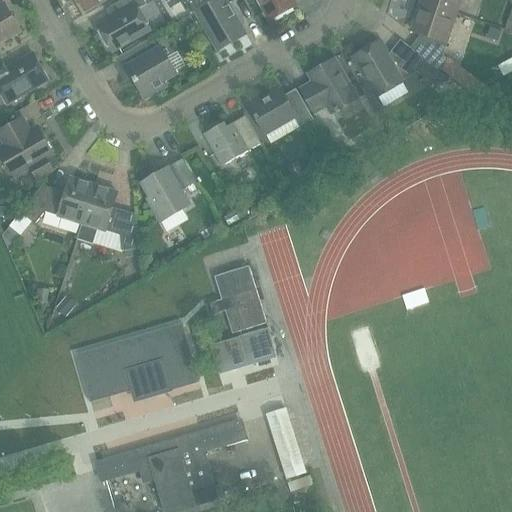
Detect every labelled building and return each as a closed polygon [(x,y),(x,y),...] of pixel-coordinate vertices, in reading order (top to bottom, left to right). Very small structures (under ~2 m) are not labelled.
[(78,0),(86,12),(106,0),(78,0)] [(112,52),(130,42),(150,30),(139,10),(148,4),(145,0),(123,0),(113,6),(118,16),(98,27),(112,52)] [(218,0),(196,13),(208,34),(218,51),(245,35),(225,0),(218,0)] [(257,0),(270,21),(296,6),(292,0),(257,0)] [(421,0),(421,2),(457,14),(461,0),(421,0)] [(411,49),(424,59),(439,71),(448,60),(443,56),(457,14),(421,2),(415,21),(419,22),(416,33),(420,34),(419,38),(411,49)] [(0,44),(3,42),(20,32),(5,4),(0,7),(0,44)] [(176,75),(167,57),(161,47),(157,49),(151,39),(113,61),(120,74),(129,68),(134,78),(133,79),(145,100),(166,87),(164,82),(176,75)] [(376,98),(404,82),(381,42),(353,58),(363,75),(376,98)] [(0,94),(6,104),(31,91),(48,81),(33,54),(6,70),(0,60),(0,94)] [(358,99),(345,77),(335,59),(308,75),(313,83),(300,90),(310,107),(314,114),(326,107),(331,115),(358,99)] [(436,88),(445,77),(438,72),(439,71),(424,59),(415,71),(430,83),(436,88)] [(472,95),(485,87),(449,60),(440,71),(472,95)] [(250,108),(260,126),(265,134),(293,118),(299,128),(313,120),(296,90),(284,96),(281,90),(250,108)] [(401,98),(378,115),(385,124),(408,107),(401,98)] [(204,135),(214,152),(223,167),(261,144),(245,117),(226,128),(223,124),(204,135)] [(30,168),(36,180),(52,170),(45,159),(52,155),(37,128),(30,132),(23,119),(0,132),(0,137),(5,146),(0,148),(0,153),(14,177),(30,168)] [(348,149),(336,156),(341,164),(353,158),(348,149)] [(148,200),(159,220),(161,222),(189,206),(181,192),(194,185),(181,163),(171,168),(171,167),(142,184),(150,198),(148,200)] [(298,166),(288,171),(293,182),(304,177),(298,166)] [(81,224),(94,186),(71,179),(64,202),(55,200),(42,189),(44,186),(44,185),(14,222),(22,228),(28,220),(34,224),(44,212),(81,224)] [(93,245),(98,229),(119,236),(121,251),(128,251),(129,259),(140,258),(139,249),(137,223),(135,214),(134,214),(135,218),(118,220),(110,217),(117,193),(94,186),(81,224),(82,224),(77,240),(93,245)] [(249,215),(244,206),(235,211),(235,212),(239,220),(249,215)] [(225,218),(229,226),(239,220),(235,212),(225,218)] [(9,227),(3,236),(14,245),(21,237),(9,227)] [(249,266),(214,277),(222,300),(210,304),(213,315),(225,312),(232,335),(267,324),(249,266)] [(404,322),(423,317),(420,306),(401,311),(404,322)] [(182,324),(76,355),(90,403),(131,391),(134,402),(199,383),(182,324)] [(268,328),(211,345),(220,376),(277,360),(268,328)] [(266,416),(287,482),(307,475),(286,410),(266,416)] [(95,462),(100,481),(101,483),(141,471),(144,481),(155,477),(164,511),(179,511),(218,501),(204,452),(246,440),(240,419),(95,462)]
